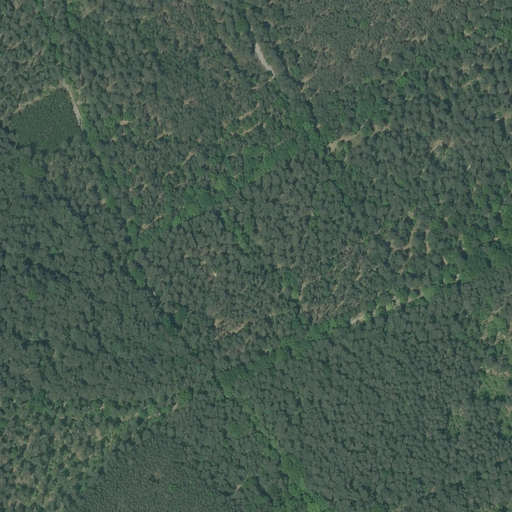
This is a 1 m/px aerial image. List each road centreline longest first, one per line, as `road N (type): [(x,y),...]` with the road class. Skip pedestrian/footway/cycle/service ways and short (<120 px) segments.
road 1 (track): [(0,402),(176,400),(511,250)]
road 2 (track): [(511,30),(133,252)]
road 3 (track): [(242,0),(253,38),(392,304)]
road 4 (track): [(85,131),(133,252)]
